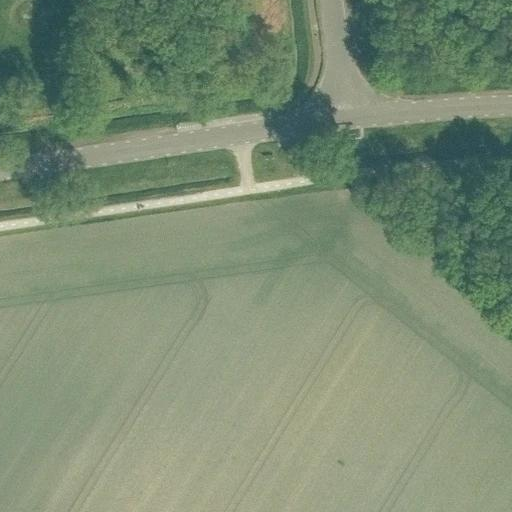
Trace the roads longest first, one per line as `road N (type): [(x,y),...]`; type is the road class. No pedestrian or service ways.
road 1 (tertiary): [(347,120),(0,167)]
road 2 (tertiary): [(511,104),(347,120)]
road 3 (tertiary): [(347,120),(331,0)]
